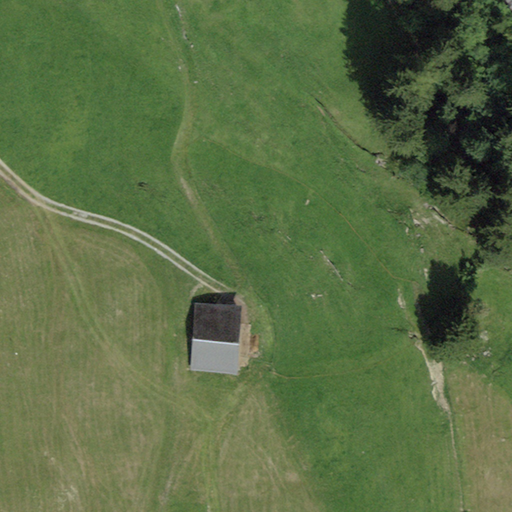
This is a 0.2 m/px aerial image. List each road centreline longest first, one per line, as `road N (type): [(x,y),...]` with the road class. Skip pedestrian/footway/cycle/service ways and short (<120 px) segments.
road 1 (track): [(0,172),(56,209),(157,248),(251,306),(267,348)]
road 2 (track): [(251,306),(185,179),(190,95),(165,0)]
road 3 (track): [(212,511),(212,439),(267,348)]
road 4 (track): [(160,511),(196,424),(224,414)]
